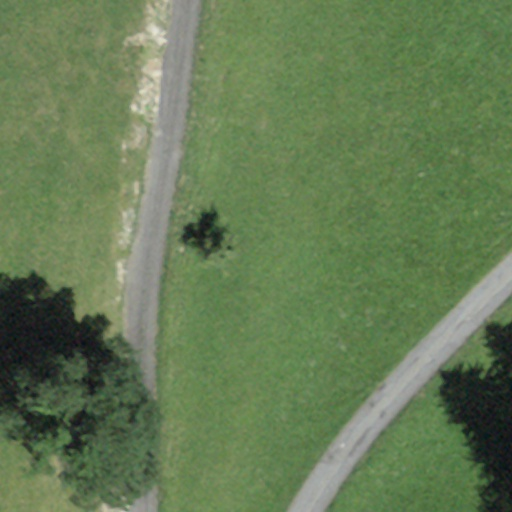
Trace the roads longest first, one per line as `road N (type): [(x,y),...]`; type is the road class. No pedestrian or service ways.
road 1 (unclassified): [(147,511),(144,383),(157,217),(190,0)]
road 2 (unclassified): [(304,511),(387,397),(511,277)]
